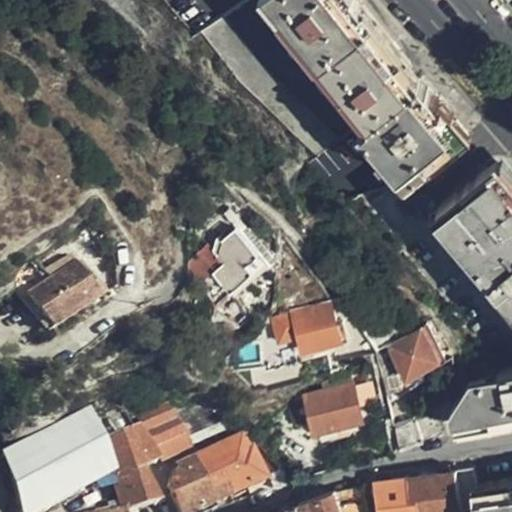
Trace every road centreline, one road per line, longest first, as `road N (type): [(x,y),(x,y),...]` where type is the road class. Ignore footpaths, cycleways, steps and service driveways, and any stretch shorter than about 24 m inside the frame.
road 1 (residential): [(233,511),(372,468),(511,441)]
road 2 (tertiary): [(416,0),(511,116)]
